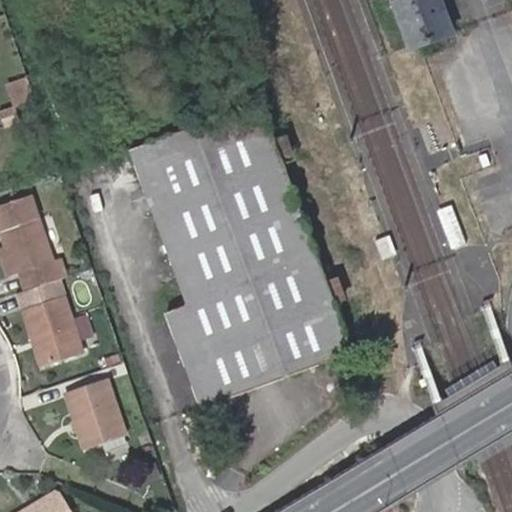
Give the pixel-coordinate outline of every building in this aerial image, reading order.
[(390,0),(406,48),(455,33),(444,0),(390,0)] [(22,116),(18,101),(0,106),(0,110),(4,123),(22,116)] [(26,272),(31,290),(72,275),(66,258),(58,261),(34,194),(0,206),(0,215),(5,232),(13,229),(18,243),(10,246),(2,248),(13,276),(26,272)] [(5,232),(10,246),(18,243),(13,229),(5,232)] [(28,311),(47,367),(89,352),(70,296),(28,311)] [(79,417),(84,428),(90,446),(130,431),(109,376),(70,390),(79,417)] [(79,429),(84,428),(79,417),(75,418),(79,429)] [(75,511),(62,490),(25,511),(75,511)]
